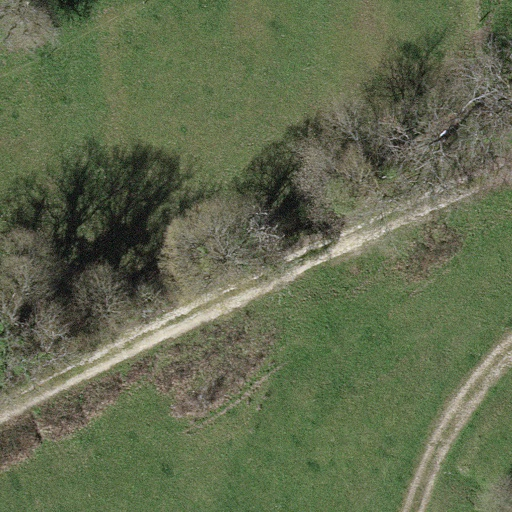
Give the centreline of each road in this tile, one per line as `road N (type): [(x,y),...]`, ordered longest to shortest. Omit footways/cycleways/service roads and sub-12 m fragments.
road 1 (track): [(511,166),(459,183),(162,325),(0,418)]
road 2 (track): [(413,511),(437,447),(511,348)]
